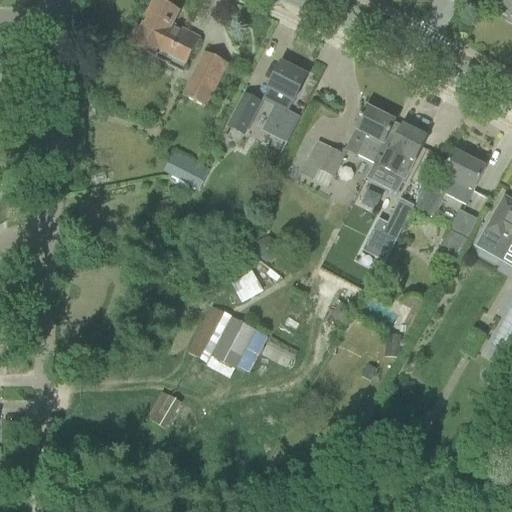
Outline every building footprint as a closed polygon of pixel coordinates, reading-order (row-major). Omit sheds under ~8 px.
[(511,0),(501,0),(494,13),(511,21),(511,0)] [(169,27),(177,12),(157,2),(142,32),(138,30),(129,47),(182,74),(199,41),(184,34),(183,35),(169,27)] [(269,120),(263,133),(273,138),(286,144),(298,119),(287,114),(306,78),(280,65),(263,99),(276,106),(269,120)] [(192,76),(182,96),(206,109),(216,88),(192,76)] [(5,81),(5,90),(13,91),(14,82),(5,81)] [(244,137),(260,105),(244,97),(233,119),(227,129),(244,137)] [(354,133),(344,152),(372,166),(394,123),(366,109),(357,127),(354,132),(354,133)] [(394,123),(372,166),(403,182),(405,183),(426,141),(400,128),(399,130),(393,127),(395,124),(394,123)] [(333,180),(344,158),(330,151),(319,173),(333,180)] [(201,169),(179,158),(173,154),(163,173),(191,188),(201,169)] [(473,159),(471,163),(454,154),(441,178),(443,179),(436,191),(427,186),(412,214),(431,224),(444,197),(465,208),(485,170),(482,169),(484,165),(473,159)] [(152,233),(184,222),(176,198),(144,209),(152,233)] [(511,203),(503,199),(488,225),(511,238),(511,203)] [(379,222),(363,254),(384,265),(395,244),(413,208),(399,201),(386,226),(379,222)] [(471,238),(477,220),(456,213),(450,231),(471,238)] [(451,270),(466,242),(447,232),(432,261),(451,270)] [(256,245),(256,258),(266,264),(277,259),(277,246),(267,240),(256,245)] [(253,273),(230,283),(240,305),(262,295),(253,273)] [(233,370),(246,376),(266,337),(211,308),(185,357),(228,380),(233,370)] [(398,360),(399,338),(383,337),(383,360),(398,360)] [(269,340),(262,355),(290,367),(297,352),(269,340)] [(367,367),(361,379),(370,384),(376,372),(367,367)] [(164,432),(180,405),(160,394),(144,421),(164,432)] [(394,413),(389,427),(402,431),(406,417),(394,413)] [(371,423),(352,455),(367,464),(386,432),(371,423)] [(308,456),(303,465),(310,470),(316,461),(308,456)]
